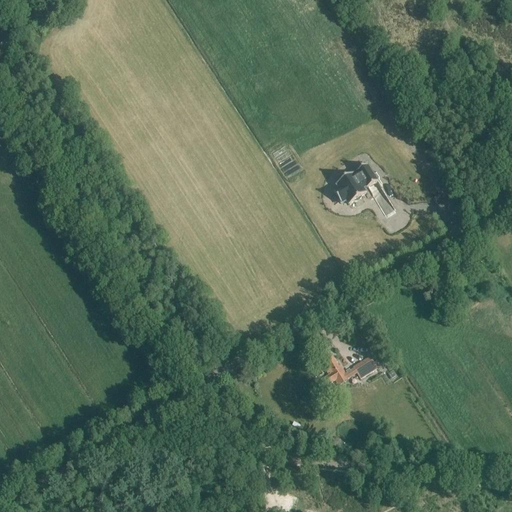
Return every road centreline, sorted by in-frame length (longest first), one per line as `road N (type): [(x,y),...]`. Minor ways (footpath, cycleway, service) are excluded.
road 1 (unclassified): [(0,501),(511,215)]
road 2 (track): [(0,66),(201,382)]
